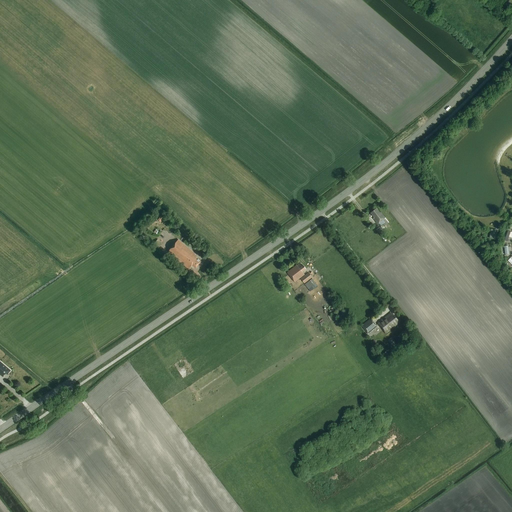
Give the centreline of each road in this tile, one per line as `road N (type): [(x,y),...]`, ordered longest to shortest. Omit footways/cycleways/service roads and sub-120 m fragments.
road 1 (tertiary): [(0,430),(342,195),(430,123),(511,38)]
road 2 (track): [(320,210),(388,307)]
